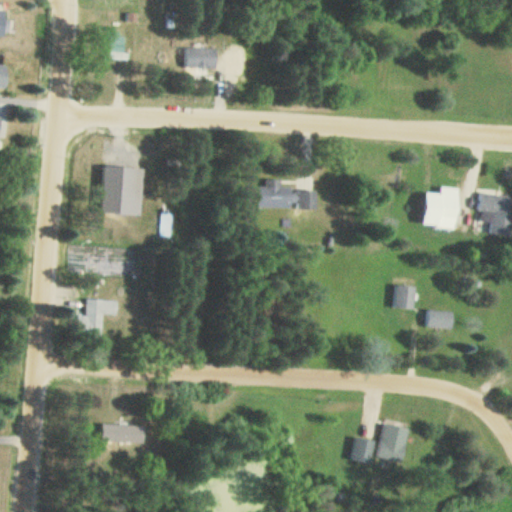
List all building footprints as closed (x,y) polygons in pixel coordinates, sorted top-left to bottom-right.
[(181,68),(215,68),(215,48),(181,48),(181,68)] [(254,186),(254,207),(316,208),(316,190),(281,190),(282,178),(264,178),(264,186),(254,186)] [(425,192),(423,225),(434,226),(434,237),(455,238),(457,188),(439,187),(439,193),(425,192)] [(511,235),(511,219),(511,196),(477,194),(474,232),(511,235)] [(414,309),(414,286),(391,286),(391,309),(414,309)] [(76,336),(101,337),(102,314),(116,314),(116,299),(85,298),(85,314),(77,314),(76,336)] [(452,310),(424,310),(423,327),(452,327),(452,310)] [(409,430),(382,423),(373,458),(400,465),(409,430)] [(101,442),(144,442),(144,424),(101,424),(101,442)] [(374,441),(353,435),(347,458),(369,464),(374,441)]
